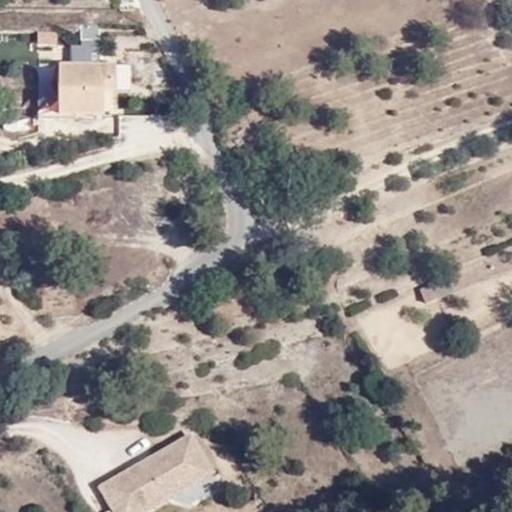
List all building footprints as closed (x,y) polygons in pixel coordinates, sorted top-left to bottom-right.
[(98,43),(99,26),(80,25),(80,43),(98,43)] [(78,62),(78,45),(57,45),(58,62),(78,62)] [(98,62),(98,46),(79,45),(79,62),(98,62)] [(120,68),(63,68),(62,118),(108,118),(108,96),(120,96),(120,68)] [(445,292),(440,281),(420,290),(425,301),(445,292)] [(178,441),(201,476),(213,468),(190,433),(178,441)] [(178,441),(103,490),(117,511),(146,511),(201,476),(178,441)]
